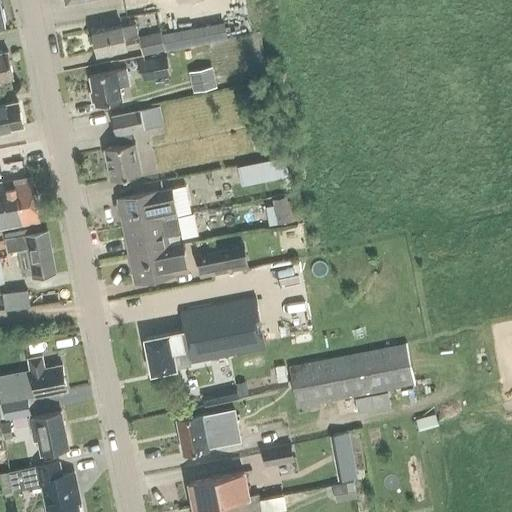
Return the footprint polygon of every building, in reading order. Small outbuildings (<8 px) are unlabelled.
[(126,46),(124,40),(138,37),(136,24),(122,27),(122,26),(94,32),(98,52),(126,46)] [(160,32),(139,36),(143,55),(164,50),(160,32)] [(0,79),(13,76),(8,52),(0,54),(0,79)] [(166,56),(139,62),(143,81),(170,75),(166,56)] [(212,67),(189,72),(193,92),(216,87),(212,67)] [(95,100),(95,102),(96,104),(122,99),(120,86),(129,85),(126,71),(116,71),(91,76),(93,91),(92,92),(93,101),(95,100)] [(0,130),(23,125),(18,103),(0,106),(0,130)] [(160,107),(140,111),(112,117),(116,134),(118,134),(120,146),(106,149),(106,150),(104,151),(105,157),(107,157),(112,179),(141,174),(134,143),(132,143),(130,131),(164,124),(160,107)] [(283,158),(236,167),(239,182),(286,172),(283,158)] [(36,204),(38,201),(37,196),(34,193),(31,177),(0,183),(0,229),(39,221),(36,204)] [(117,212),(122,213),(125,226),(178,215),(172,187),(119,198),(120,202),(116,204),(117,212)] [(286,197),(272,200),(277,224),(298,220),(293,200),(287,201),(286,197)] [(130,254),(184,243),(184,242),(180,243),(179,233),(191,230),(188,214),(178,216),(178,215),(125,226),(130,254)] [(55,273),(47,231),(5,239),(7,252),(28,248),(33,277),(55,273)] [(184,243),(130,254),(136,282),(190,271),(184,243)] [(196,256),(201,277),(249,267),(244,246),(196,256)] [(191,363),(202,361),(203,369),(197,370),(200,387),(215,384),(209,357),(266,346),(256,298),(181,312),(187,340),(171,343),(169,333),(146,337),(150,359),(147,360),(149,369),(152,369),(153,373),(176,368),(175,361),(190,358),(191,363)] [(415,385),(407,343),(289,365),(297,407),(415,385)] [(22,373),(23,379),(16,380),(20,399),(3,402),(5,417),(30,413),(27,398),(35,396),(34,395),(66,389),(62,366),(45,369),(43,356),(28,359),(31,371),(22,373)] [(388,392),(372,396),(374,409),(390,406),(388,392)] [(41,455),(69,448),(61,412),(30,418),(35,441),(39,441),(41,455)] [(214,442),(225,440),(222,422),(210,424),(209,415),(178,420),(184,453),(215,448),(214,442)] [(260,433),(285,428),(283,416),(258,421),(260,433)] [(341,482),(344,500),(367,496),(355,429),(336,432),(345,481),(341,482)] [(290,443),(262,449),(263,451),(262,451),(265,466),(294,460),(290,443)] [(59,462),(32,468),(0,474),(0,477),(3,493),(42,485),(47,511),(78,511),(75,494),(78,492),(74,473),(62,475),(59,462)] [(190,482),(195,505),(248,494),(243,472),(190,482)] [(196,511),(239,511),(240,511),(262,508),(259,493),(248,495),(248,494),(195,505),(196,511)]
